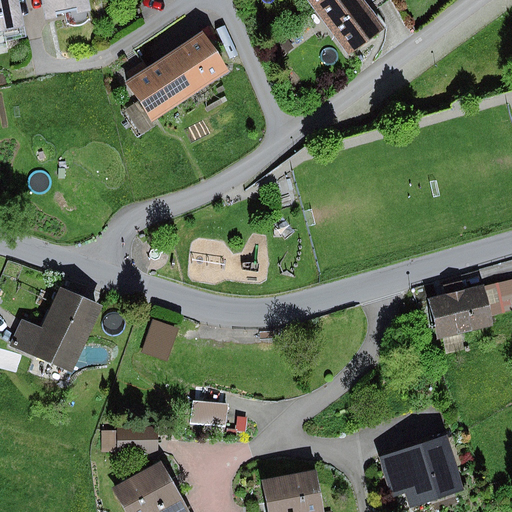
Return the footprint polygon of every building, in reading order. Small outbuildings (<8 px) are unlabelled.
[(0,0),(0,50),(8,49),(4,29),(22,26),(17,0),(0,0)] [(43,0),(47,19),(56,17),(56,12),(76,8),(77,14),(91,11),(88,0),(43,0)] [(305,0),(314,10),(327,0),(305,0)] [(368,7),(362,0),(327,0),(314,10),(347,56),(384,28),(368,7)] [(142,62),(122,75),(153,122),(230,72),(203,31),(146,68),(142,62)] [(444,296),(429,300),(438,339),(493,326),(491,317),(511,311),(511,280),(464,292),(462,282),(442,286),(444,296)] [(103,304),(60,287),(43,327),(26,320),(17,344),(77,368),(103,304)] [(178,330),(152,320),(140,353),(166,362),(178,330)] [(228,404),(192,401),(190,424),(225,428),(228,404)] [(246,417),(237,416),(235,431),(244,432),(246,417)] [(157,425),(119,426),(119,431),(101,431),(101,452),(117,451),(117,455),(157,454),(157,425)] [(445,436),(379,458),(393,497),(404,493),(410,510),(465,491),(445,436)] [(188,511),(161,462),(112,489),(124,511),(188,511)] [(323,511),(315,471),(262,482),(267,511),(330,511),(331,511),(328,511),(323,511)]
